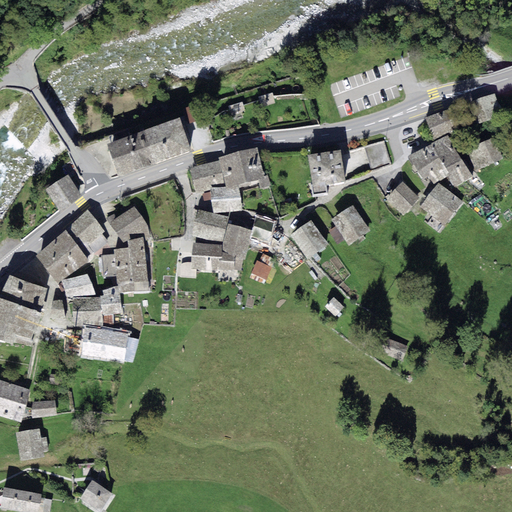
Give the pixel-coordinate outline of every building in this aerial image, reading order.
[(475,125),(502,116),(494,93),(467,102),(475,125)] [(449,109),(425,117),(433,140),(457,132),(449,109)] [(185,113),(191,148),(204,146),(199,111),(185,113)] [(145,131),(150,147),(185,135),(180,119),(145,131)] [(145,131),(107,145),(118,177),(156,164),(150,147),(145,131)] [(150,147),(156,164),(191,151),(185,135),(150,147)] [(431,144),(432,146),(449,174),(446,175),(447,177),(455,188),(474,176),(466,160),(463,162),(448,136),(431,144)] [(476,172),(503,159),(493,138),(466,151),(476,172)] [(390,165),(383,142),(364,147),(371,171),(390,165)] [(449,174),(432,146),(408,156),(422,180),(428,177),(433,184),(447,177),(446,175),(449,174)] [(257,148),(218,158),(219,161),(226,187),(210,188),(210,190),(212,209),(214,212),(217,213),(242,212),(239,193),(271,186),(268,176),(265,176),(257,148)] [(340,151),(307,156),(312,186),(312,188),(326,186),(345,184),(340,151)] [(219,161),(190,168),(195,195),(210,190),(210,188),(226,187),(219,161)] [(68,176),(45,189),(57,210),(81,197),(68,176)] [(403,216),(419,198),(401,182),(385,200),(403,216)] [(445,226),(463,202),(438,183),(420,207),(445,226)] [(327,194),(326,186),(312,188),(312,186),(310,186),(312,196),(327,194)] [(331,220),(348,246),(371,231),(353,205),(331,220)] [(136,206),(110,223),(125,245),(128,244),(127,241),(144,238),(144,241),(151,240),(149,227),(136,206)] [(229,217),(198,210),(191,236),(205,240),(204,244),(221,245),(229,217)] [(87,211),(64,231),(88,261),(96,255),(88,245),(106,231),(87,211)] [(274,222),(256,216),(251,237),(269,243),(274,222)] [(310,222),(290,235),(307,260),(327,246),(310,222)] [(251,230),(228,225),(223,244),(223,252),(245,260),(251,230)] [(64,231),(35,256),(57,284),(88,261),(64,231)] [(144,238),(127,241),(128,244),(129,248),(131,275),(147,273),(144,241),(144,238)] [(204,244),(193,243),(191,270),(197,270),(196,272),(218,273),(218,279),(233,280),(235,258),(221,252),(221,245),(204,244)] [(115,255),(101,256),(103,277),(117,276),(131,275),(129,248),(114,249),(115,255)] [(259,262),(272,268),(275,260),(263,254),(259,262)] [(259,262),(257,261),(251,273),(252,273),(265,279),(266,280),(272,268),(259,262)] [(131,275),(117,276),(117,286),(118,294),(121,294),(150,291),(148,273),(147,273),(131,275)] [(265,279),(252,273),(250,278),(263,284),(265,279)] [(25,281),(9,275),(0,294),(0,340),(12,344),(15,335),(30,340),(38,324),(42,313),(47,288),(25,281)] [(87,275),(62,281),(68,301),(73,300),(73,298),(96,297),(87,275)] [(118,294),(117,286),(102,290),(104,295),(100,296),(100,297),(96,297),(73,298),(73,300),(74,327),(103,326),(102,316),(122,314),(121,294),(118,294)] [(334,298),(325,306),(335,317),(344,308),(334,298)] [(61,299),(53,301),(48,317),(66,320),(61,299)] [(128,333),(85,327),(81,356),(124,362),(128,333)] [(409,346),(385,338),(379,352),(403,361),(409,346)] [(0,417),(21,423),(30,390),(0,381),(0,417)] [(56,417),(55,401),(33,403),(31,410),(33,419),(56,417)] [(40,429),(16,433),(20,462),(44,458),(43,453),(49,452),(46,438),(41,438),(40,429)] [(101,511),(113,495),(92,480),(79,498),(98,511),(101,511)] [(38,511),(41,494),(4,488),(0,508),(21,511),(38,511)] [(49,511),(52,500),(45,499),(42,511),(49,511)]
